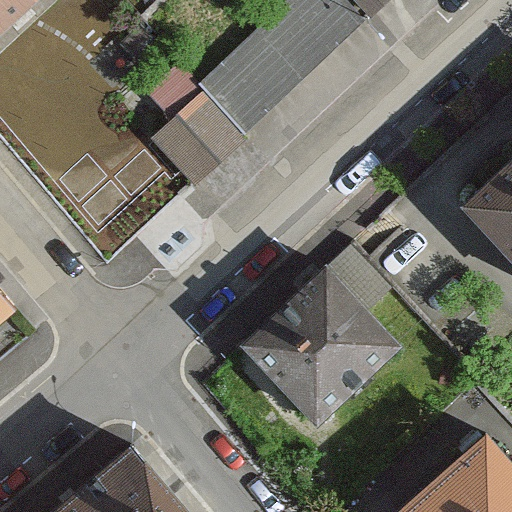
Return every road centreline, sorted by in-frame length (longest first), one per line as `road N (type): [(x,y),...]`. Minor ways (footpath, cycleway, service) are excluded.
road 1 (residential): [(497,0),(118,356)]
road 2 (residential): [(258,511),(118,356)]
road 3 (residential): [(118,356),(0,215)]
road 4 (residential): [(118,356),(0,456)]
